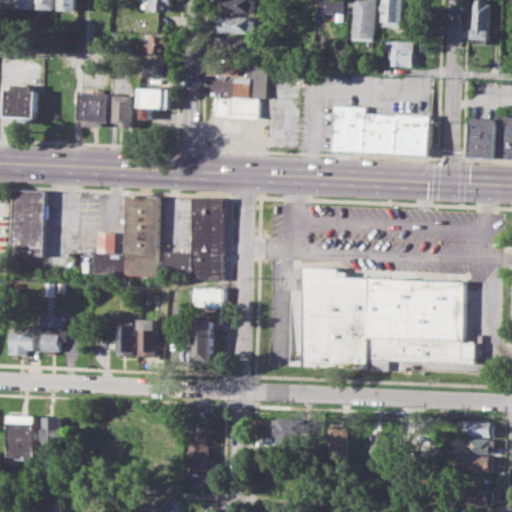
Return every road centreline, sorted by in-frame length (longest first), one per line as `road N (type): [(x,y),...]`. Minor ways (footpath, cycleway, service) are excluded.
road 1 (primary): [(0,160),(511,183)]
road 2 (residential): [(0,382),(511,399)]
road 3 (residential): [(248,172),(233,511)]
road 4 (residential): [(457,0),(450,181)]
road 5 (residential): [(188,168),(195,0)]
